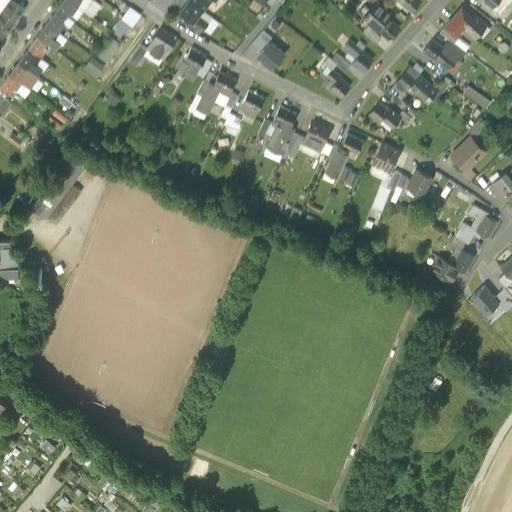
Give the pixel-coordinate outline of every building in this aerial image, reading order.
[(0,12),(9,0),(0,0),(0,1),(0,12)] [(9,0),(0,12),(0,14),(13,24),(24,9),(16,3),(11,0),(9,0)] [(78,8),(67,0),(63,0),(56,11),(65,18),(69,13),(72,16),(73,15),(78,8)] [(67,0),(78,8),(84,1),(82,0),(67,0)] [(188,0),(188,1),(202,11),(211,0),(210,0),(188,0)] [(211,0),(202,11),(207,14),(215,3),(211,0)] [(396,0),(411,13),(421,1),(420,0),(396,0)] [(480,0),(491,9),(498,0),(480,0)] [(78,8),(83,12),(88,4),(84,1),(78,8)] [(202,11),(188,1),(179,12),(187,18),(194,23),(198,17),(202,11)] [(391,15),(376,2),(369,10),(364,5),(359,11),(364,16),(363,17),(377,30),(387,18),(389,19),(388,18),(391,15)] [(474,14),(464,5),(460,10),(470,19),(474,14)] [(140,16),(130,8),(121,19),(132,27),(140,16)] [(460,10),(449,21),(460,30),(462,27),(470,19),(460,10)] [(65,18),(56,11),(46,24),(59,34),(59,33),(65,26),(61,23),(65,18)] [(207,14),(202,11),(198,17),(208,24),(212,18),(207,14)] [(72,16),(69,13),(65,18),(70,22),(74,16),(73,15),(72,16)] [(0,14),(0,38),(2,40),(13,24),(0,14)] [(486,25),(474,14),(470,19),(462,27),(474,37),(478,34),(485,25),(486,25)] [(198,17),(194,23),(204,30),(208,24),(198,17)] [(387,18),(377,30),(388,39),(398,27),(389,19),(387,18)] [(131,28),(121,21),(117,25),(128,33),(131,28)] [(460,30),(449,21),(446,25),(443,28),(454,36),(460,30)] [(59,34),(46,24),(37,37),(46,43),(50,38),(54,41),(54,40),(54,41),(60,34),(59,33),(59,34)] [(490,29),(485,25),(478,34),(482,38),(490,29)] [(380,37),(371,29),(368,27),(364,31),(363,32),(374,43),(377,40),(380,37)] [(176,38),(161,28),(153,41),(168,51),(176,38)] [(251,44),(260,52),(269,41),(272,39),(263,31),(251,44)] [(46,43),(37,37),(28,49),(40,59),(41,59),(46,51),(43,49),(46,43)] [(54,41),(50,38),(46,43),(55,50),(59,44),(54,41),(54,40),(54,41)] [(97,43),(92,38),(86,45),(92,49),(97,43)] [(119,45),(110,38),(107,43),(116,49),(119,45)] [(442,47),(433,39),(423,51),(433,60),(434,59),(446,69),(456,58),(457,57),(443,46),(442,47)] [(350,40),(344,48),(355,57),(362,50),(366,46),(359,41),(355,45),(350,40)] [(466,52),(449,40),(446,43),(443,46),(457,57),(456,58),(459,60),(466,52)] [(168,51),(153,41),(147,49),(147,50),(162,60),(168,51)] [(272,69),(284,55),(269,41),(260,52),(257,55),(272,69)] [(116,49),(107,43),(103,47),(113,54),(116,49)] [(140,44),(128,61),(136,67),(147,50),(147,49),(143,46),(140,44)] [(113,54),(103,47),(100,51),(109,58),(113,54)] [(206,57),(191,48),(184,60),(190,64),(193,66),(199,70),(206,57)] [(40,59),(28,49),(18,62),(28,69),(31,64),(35,66),(39,68),(43,61),(40,59)] [(355,57),(351,62),(363,71),(373,59),(362,50),(355,57)] [(109,58),(100,51),(97,56),(106,63),(109,58)] [(350,65),(336,53),(331,59),(337,64),(346,70),(349,67),(350,65)] [(199,70),(196,75),(204,80),(215,62),(206,57),(199,70)] [(103,67),(92,58),(87,65),(99,73),(103,67)] [(331,59),(328,58),(324,63),(331,70),(332,69),(335,67),(337,64),(331,59)] [(190,64),(184,60),(173,80),(179,84),(190,64)] [(28,69),(18,62),(9,75),(22,84),(27,77),(24,74),(28,69)] [(35,66),(31,64),(28,69),(35,74),(39,68),(35,66)] [(196,75),(199,70),(193,66),(187,76),(193,79),(196,75)] [(410,67),(397,81),(406,90),(410,86),(428,102),(436,93),(437,91),(435,89),(410,67)] [(332,69),(331,70),(326,76),(331,80),(326,86),(340,98),(350,86),(340,77),(341,76),(332,69)] [(236,79),(220,71),(217,77),(215,75),(212,81),(210,80),(209,82),(206,88),(202,97),(196,108),(207,113),(216,94),(226,99),(236,79)] [(22,84),(9,75),(0,86),(0,88),(8,95),(13,89),(16,92),(22,84)] [(204,80),(196,94),(202,97),(206,88),(209,82),(206,81),(204,80)] [(406,90),(397,81),(394,84),(388,91),(401,99),(406,93),(406,90)] [(442,81),(438,86),(437,85),(435,89),(437,91),(436,93),(440,95),(448,86),(442,81)] [(30,91),(22,84),(16,92),(21,95),(21,96),(25,98),(30,91)] [(467,85),(463,93),(487,107),(492,99),(467,85)] [(264,98),(248,90),(242,103),(258,111),(264,98)] [(103,92),(99,97),(111,106),(115,101),(103,92)] [(232,93),(225,105),(232,108),(238,96),(234,94),(232,93)] [(2,96),(0,98),(0,116),(1,117),(11,103),(2,96)] [(386,105),(385,106),(378,101),(368,114),(379,122),(382,117),(393,126),(400,117),(398,115),(386,105)] [(258,111),(242,103),(237,113),(253,121),(258,111)] [(297,114),(280,106),(272,124),(277,127),(267,146),(283,153),(286,146),(293,132),(289,130),(297,114)] [(67,119),(55,110),(52,114),(64,123),(67,119)] [(400,113),(398,115),(400,117),(407,123),(411,118),(402,110),(400,113)] [(233,115),(229,113),(224,124),(234,129),(239,118),(233,115)] [(61,126),(50,118),(46,122),(58,130),(61,126)] [(268,120),(265,118),(258,135),(264,137),(271,121),(268,120)] [(484,126),(478,119),(468,129),(470,131),(475,136),(484,126)] [(329,129),(313,122),(307,135),(323,143),(329,129)] [(295,133),(293,132),(286,146),(291,149),(298,134),(295,133)] [(22,141),(11,133),(7,138),(18,146),(22,141)] [(363,141),(347,133),(341,146),(348,150),(357,154),(363,141)] [(301,135),(298,134),(291,149),(297,151),(304,136),(301,135)] [(323,143),(307,135),(303,142),(319,150),(323,143)] [(470,136),(452,154),(467,169),(479,156),(474,150),(479,145),(470,136)] [(399,150),(382,142),(376,156),(392,164),(399,150)] [(334,143),(327,159),(332,161),(339,146),(336,144),(334,143)] [(339,146),(332,161),(341,165),(346,154),(348,150),(341,146),(339,146)] [(348,150),(346,154),(355,158),(357,154),(348,150)] [(46,217),(43,215),(68,181),(71,183),(79,174),(75,171),(84,160),(87,162),(88,161),(75,152),(32,208),(46,218),(46,217)] [(392,164),(376,156),(372,163),(389,171),(392,164)] [(332,161),(327,172),(336,176),(341,165),(332,161)] [(389,171),(372,163),(368,171),(385,179),(389,171)] [(351,169),(345,166),(340,177),(346,180),(351,169)] [(360,174),(351,169),(346,180),(356,185),(360,174)] [(432,177),(417,169),(407,187),(423,195),(432,177)] [(395,170),(387,186),(394,189),(396,185),(400,173),(397,171),(395,170)] [(505,172),(489,185),(502,202),(509,196),(511,198),(511,197),(511,180),(511,181),(505,172)] [(405,175),(400,173),(396,185),(402,188),(408,176),(405,175)] [(483,189),(489,185),(480,173),(471,181),(483,189)] [(46,217),(46,218),(52,222),(78,188),(71,183),(68,181),(43,215),(46,217)] [(489,213),(473,204),(468,213),(476,218),(481,220),(476,230),(482,233),(488,237),(497,221),(487,216),(489,213)] [(293,206),(288,218),(297,222),(303,210),(293,206)] [(476,218),(471,227),(476,230),(481,220),(476,218)] [(471,227),(463,223),(456,236),(457,237),(466,242),(468,244),(470,240),(473,235),(479,238),(482,233),(476,230),(471,227)] [(466,242),(457,237),(454,242),(463,247),(466,242)] [(10,241),(5,241),(0,240),(0,274),(6,278),(9,278),(18,278),(26,278),(14,252),(11,253),(10,241)] [(456,248),(448,262),(453,265),(461,250),(456,248)] [(474,257),(461,250),(453,265),(459,269),(466,272),(474,257)] [(453,265),(438,257),(431,270),(452,281),(459,269),(453,265)] [(511,257),(501,267),(511,278),(511,277),(511,257)] [(440,279),(425,270),(421,277),(437,284),(439,281),(440,279)] [(511,289),(511,283),(503,274),(501,276),(498,279),(505,287),(509,292),(511,289)] [(26,278),(18,278),(24,294),(31,289),(26,278)] [(487,312),(498,302),(494,296),(484,285),(472,296),(487,312)] [(505,287),(494,296),(498,302),(505,310),(511,303),(511,294),(509,292),(505,287)] [(31,289),(24,294),(32,300),(36,298),(31,289)] [(465,338),(458,344),(463,350),(470,345),(465,338)] [(217,357),(221,342),(215,340),(212,355),(217,357)] [(435,377),(430,386),(437,390),(442,381),(435,377)] [(46,438),(41,445),(50,452),(55,445),(46,438)] [(83,451),(78,457),(86,464),(91,457),(83,451)] [(30,459),(25,466),(35,473),(40,466),(30,459)] [(69,468),(64,475),(72,481),(77,475),(69,468)] [(13,481),(8,487),(17,495),(22,488),(13,481)] [(65,509),(71,503),(62,495),(56,501),(65,509)] [(151,498),(142,510),(144,511),(151,511),(158,504),(151,498)]
